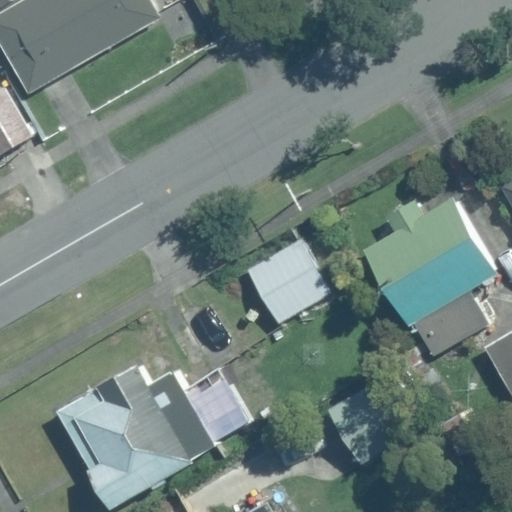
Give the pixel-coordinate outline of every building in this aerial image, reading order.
[(165,14),(156,0),(29,0),(0,17),(0,29),(34,89),(161,16),(165,14)] [(0,88),(0,151),(2,155),(39,133),(9,83),(0,88)] [(403,229),(377,243),(440,354),(457,344),(497,322),(477,287),(508,269),(465,193),(433,211),(424,194),(393,212),(403,229)] [(285,321),(291,317),(340,287),(309,235),(253,269),(285,321)] [(511,381),(511,332),(491,345),(511,381)] [(64,408),(96,463),(94,464),(118,504),(222,442),(216,431),(253,409),(229,368),(191,390),(177,367),(156,380),(145,360),(64,408)] [(332,398),(337,406),(369,461),(407,439),(370,375),(332,398)]
